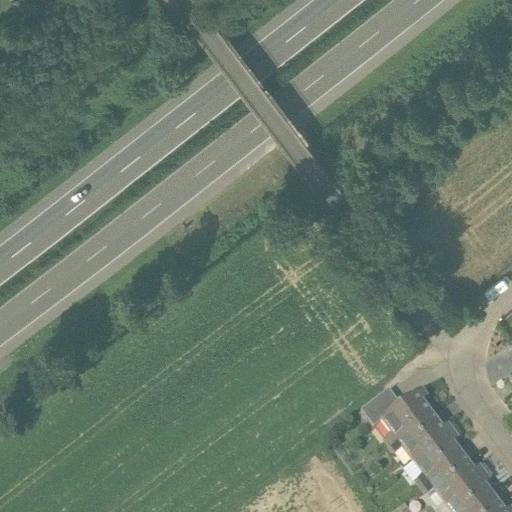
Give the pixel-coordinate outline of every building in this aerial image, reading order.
[(398,412),(379,426),(380,427),(395,446),(431,419),(421,406),(427,401),(421,394),(398,412)] [(385,396),(359,415),(373,433),(380,427),(379,426),(398,412),(385,396)] [(431,419),(395,446),(411,467),(453,435),(447,428),(441,433),(431,419)] [(453,435),(411,467),(427,488),(462,460),(452,447),(458,442),(453,435)] [(462,460),(427,488),(442,508),(484,477),(479,470),(473,474),(462,460)] [(484,477),(442,508),(445,511),(480,511),(494,502),(483,488),(489,483),(484,477)] [(501,511),(494,502),(480,511),(511,511),(510,511),(508,511),(501,511)]
